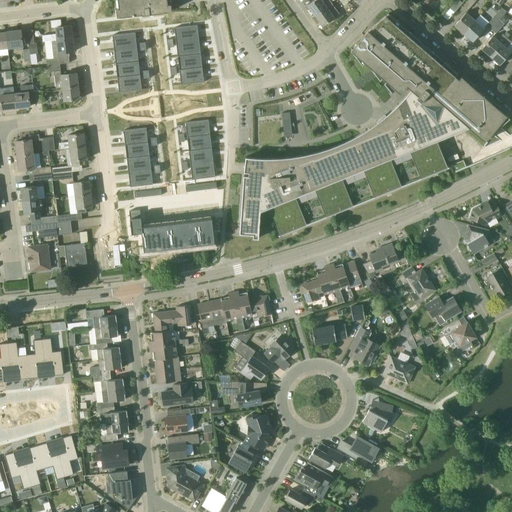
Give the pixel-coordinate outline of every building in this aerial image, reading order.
[(117,0),(119,9),(116,9),(117,18),(142,15),(165,12),(169,12),(167,0),(117,0)] [(315,0),(308,6),(315,16),(333,4),(329,0),(315,0)] [(463,3),(458,0),(456,0),(450,8),(455,12),(463,3)] [(476,0),(468,0),(463,5),(468,10),(476,0)] [(340,14),(333,4),(315,16),(323,26),(340,14)] [(507,12),(501,8),(486,25),(491,30),(500,20),(507,12)] [(342,178),(363,169),(374,197),(373,198),(374,199),(403,187),(403,186),(402,186),(390,159),(410,151),(421,178),(420,179),(420,180),(449,168),(452,167),(454,173),(467,168),(467,167),(464,160),(447,166),(437,140),(462,130),(483,148),(488,142),(486,141),(498,126),(499,128),(507,121),(509,119),(510,119),(462,77),(458,81),(454,78),(458,74),(388,13),(386,16),(368,31),(364,35),(363,35),(349,47),(352,49),(351,51),(352,51),(363,65),(365,62),(370,67),(380,80),(383,78),(388,83),(394,75),(411,90),(416,94),(411,99),(402,110),(390,120),(387,118),(380,124),(382,127),(376,131),(375,129),(367,134),(355,141),(342,147),(329,152),(316,156),(302,159),(290,161),(289,157),(281,158),(277,158),(269,158),(261,158),(258,158),(250,157),(246,157),(244,172),(249,172),(249,175),(244,175),(240,233),(253,234),(253,238),(259,238),(261,211),(268,208),(280,235),(279,236),(279,237),(308,225),(308,224),(307,225),(296,197),(315,189),(326,217),(325,217),(325,218),(354,206),(354,205),(353,206),(342,178)] [(475,21),(466,13),(455,26),(464,34),(475,21)] [(509,19),(504,15),(500,20),(504,24),(509,19)] [(496,34),(504,24),(500,20),(491,30),(496,34)] [(484,29),(475,21),(464,34),(473,42),(484,29)] [(199,40),(197,25),(174,28),(176,42),(199,40)] [(72,26),(55,27),(56,34),(42,36),(43,42),(45,42),(51,41),(57,41),(73,39),(72,26)] [(21,31),(6,32),(8,48),(23,46),(21,31)] [(0,49),(8,48),(6,32),(0,33),(0,49)] [(502,44),(507,38),(510,35),(506,32),(504,35),(503,34),(498,40),(493,36),(481,49),(491,57),(502,44)] [(137,47),(135,33),(112,35),(114,50),(137,47)] [(507,38),(502,44),(491,57),(500,65),(511,52),(506,48),(511,42),(507,38)] [(57,41),(51,41),(54,59),(47,59),(47,66),(60,64),(69,63),(68,52),(75,51),(73,39),(57,41)] [(199,40),(176,42),(178,56),(201,54),(199,40)] [(29,44),(30,55),(38,54),(37,44),(29,44)] [(139,61),(137,47),(114,50),(116,64),(139,61)] [(178,56),(179,70),(202,68),(201,54),(178,56)] [(140,75),(139,61),(116,64),(117,78),(140,75)] [(77,73),(61,75),(60,64),(47,66),(48,72),(54,71),(56,89),(62,88),(79,86),(77,73)] [(204,82),(202,68),(179,70),(181,85),(204,82)] [(140,75),(117,78),(119,92),(142,89),(140,75)] [(14,94),(16,108),(30,107),(30,105),(35,104),(34,92),(33,85),(21,86),(21,93),(14,94)] [(62,88),(64,101),(80,99),(79,86),(62,88)] [(0,97),(1,110),(16,108),(14,94),(13,87),(0,88),(0,97)] [(394,102),(384,108),(387,112),(397,105),(394,102)] [(283,112),(284,136),(292,136),(291,112),(283,112)] [(210,134),(209,122),(208,120),(196,122),(185,123),(187,137),(210,134)] [(148,142),(146,127),(123,130),(125,144),(148,142)] [(84,133),(67,135),(69,148),(86,146),(84,133)] [(32,141),(40,141),(39,134),(31,135),(31,139),(15,142),(17,156),(33,154),(32,141)] [(212,149),(210,134),(187,137),(188,143),(189,151),(212,149)] [(150,156),(148,142),(125,144),(127,159),(150,156)] [(69,148),(71,166),(71,167),(72,167),(80,166),(80,160),(87,159),(86,146),(69,148)] [(213,163),(212,149),(189,151),(190,165),(213,163)] [(51,168),(51,166),(35,168),(33,154),(17,156),(19,170),(32,168),(33,175),(39,174),(52,172),(51,168)] [(151,170),(150,156),(127,159),(128,173),(151,170)] [(215,177),(214,168),(213,163),(190,165),(192,180),(202,178),(215,177)] [(52,174),(73,172),(72,167),(71,167),(71,166),(51,168),(52,172),(52,174)] [(153,184),(151,170),(128,173),(130,187),(153,184)] [(90,181),(74,183),(75,196),(91,194),(90,181)] [(37,186),(21,188),(23,201),(38,199),(37,186)] [(75,196),(77,213),(81,213),(86,212),(86,207),(93,207),(91,194),(75,196)] [(29,213),(30,219),(40,218),(41,218),(38,199),(23,201),(24,214),(29,213)] [(511,199),(503,206),(511,219),(511,199)] [(496,202),(490,205),(488,201),(472,209),(469,219),(487,225),(488,222),(502,215),(496,202)] [(140,210),(129,211),(132,234),(142,233),(144,252),(215,243),(212,219),(142,227),(140,210)] [(81,213),(77,213),(57,216),(58,222),(71,221),(82,219),(81,213)] [(58,235),(72,233),(71,221),(58,222),(56,222),(58,235)] [(25,226),(26,232),(36,231),(46,230),(45,223),(41,224),(31,225),(25,226)] [(465,239),(469,246),(468,249),(471,250),(473,254),(489,244),(494,241),(488,231),(489,230),(469,225),(465,239)] [(85,243),(65,245),(66,257),(67,267),(87,265),(85,243)] [(399,261),(392,243),(380,248),(381,251),(369,255),(371,261),(362,264),(368,274),(375,271),(376,272),(383,270),(382,267),(399,261)] [(47,245),(28,247),(31,271),(50,269),(47,245)] [(494,253),(482,260),(486,267),(498,260),(494,253)] [(412,255),(405,257),(408,264),(415,262),(412,255)] [(354,261),(343,265),(351,288),(362,284),(354,261)] [(351,288),(343,265),(343,264),(335,266),(334,263),(324,267),(325,269),(317,272),(319,279),(310,282),(316,300),(320,299),(318,294),(323,292),(324,294),(334,291),(338,304),(344,302),(340,289),(349,286),(350,288),(351,288)] [(422,269),(416,273),(412,266),(401,273),(413,291),(416,289),(421,298),(435,290),(422,269)] [(502,276),(506,274),(501,266),(491,272),(492,273),(487,276),(491,285),(490,288),(493,288),(498,296),(510,289),(502,276)] [(370,278),(364,282),(368,287),(373,284),(370,278)] [(316,300),(310,282),(301,285),(307,303),(316,300)] [(226,321),(236,319),(238,331),(245,330),(242,317),(252,315),(252,313),(252,312),(249,299),(247,292),(239,294),(238,291),(228,293),(229,296),(221,298),(221,299),(226,321)] [(267,295),(249,299),(252,312),(257,311),(258,316),(271,313),(267,295)] [(461,311),(453,297),(442,303),(439,297),(425,304),(433,317),(441,312),(446,320),(461,311)] [(221,299),(209,302),(214,325),(226,323),(226,321),(221,299)] [(209,302),(197,304),(202,328),(214,325),(209,302)] [(173,320),(173,323),(178,322),(178,326),(192,324),(189,305),(176,307),(177,310),(172,311),(173,320)] [(382,305),(378,314),(385,317),(389,309),(382,305)] [(362,306),(351,307),(353,320),(364,318),(362,306)] [(95,328),(117,325),(116,315),(104,316),(103,309),(86,311),(87,318),(93,318),(95,328)] [(403,310),(395,315),(400,323),(408,318),(403,310)] [(154,322),(173,320),(172,311),(153,313),(154,322)] [(464,316),(441,329),(445,335),(440,338),(445,347),(450,344),(453,349),(459,345),(461,349),(478,340),(464,316)] [(168,323),(173,323),(173,320),(154,322),(155,331),(169,330),(168,323)] [(410,330),(406,322),(402,327),(403,328),(399,337),(406,340),(410,330)] [(345,324),(334,326),(334,325),(312,328),(313,333),(310,334),(311,340),(314,339),(314,344),(336,341),(336,340),(347,338),(345,324)] [(117,325),(95,328),(96,344),(106,343),(112,342),(111,337),(118,336),(117,325)] [(367,338),(370,333),(361,328),(350,348),(357,351),(354,357),(368,364),(371,359),(374,360),(377,354),(375,354),(380,345),(367,338)] [(175,338),(175,340),(179,340),(179,333),(174,333),(174,330),(169,330),(155,331),(155,332),(151,333),(152,341),(175,338)] [(413,334),(417,341),(423,338),(419,331),(413,334)] [(282,335),(270,346),(271,347),(264,354),(273,363),(279,358),(277,356),(279,355),(284,360),(295,349),(282,335)] [(150,351),(176,348),(176,347),(189,345),(188,339),(179,340),(175,340),(175,338),(152,341),(149,341),(150,351)] [(42,340),(45,369),(53,368),(54,376),(64,375),(61,351),(52,352),(51,339),(42,340)] [(38,378),(37,370),(45,369),(42,340),(33,341),(35,354),(26,355),(29,379),(38,378)] [(252,356),(255,351),(241,341),(234,350),(248,361),(241,372),(251,378),(254,374),(261,379),(269,368),(252,356)] [(428,351),(426,347),(423,341),(417,344),(419,349),(421,348),(423,353),(428,351)] [(8,343),(11,373),(19,372),(20,380),(29,379),(26,355),(18,356),(17,342),(8,343)] [(4,381),(3,374),(11,373),(8,343),(0,344),(0,353),(1,358),(0,358),(0,381),(4,381)] [(120,347),(107,348),(106,343),(96,344),(90,345),(90,350),(91,350),(92,360),(98,360),(121,357),(120,347)] [(176,348),(150,351),(150,352),(153,351),(154,360),(155,360),(179,357),(178,356),(177,356),(176,348)] [(99,366),(90,367),(91,377),(93,376),(101,376),(100,370),(122,368),(121,357),(98,360),(99,366)] [(156,372),(180,369),(179,357),(155,360),(156,372)] [(415,367),(407,364),(398,360),(391,357),(384,373),(407,383),(415,367)] [(180,369),(156,372),(158,384),(181,381),(180,369)] [(434,369),(428,373),(434,380),(439,376),(434,369)] [(124,389),(123,379),(110,380),(110,374),(101,376),(93,376),(95,392),(124,389)] [(267,392),(267,383),(221,381),(220,389),(237,389),(240,407),(261,403),(261,397),(267,392)] [(192,389),(188,389),(187,383),(174,384),(174,391),(162,392),(163,405),(193,402),(192,389)] [(95,392),(97,408),(114,406),(113,401),(125,399),(124,389),(95,392)] [(391,412),(392,412),(393,406),(383,403),(381,408),(374,406),(374,407),(371,411),(369,410),(362,422),(368,425),(367,427),(374,430),(375,429),(381,432),(388,420),(387,419),(391,412)] [(105,423),(128,421),(127,410),(114,412),(114,406),(97,408),(97,414),(104,413),(105,423)] [(168,417),(165,417),(167,433),(193,430),(192,414),(191,414),(190,409),(167,411),(168,417)] [(266,414),(261,415),(261,413),(246,418),(249,425),(248,426),(247,435),(248,435),(244,443),(255,448),(256,446),(263,450),(271,436),(268,434),(268,430),(271,429),(266,414)] [(128,421),(105,423),(106,425),(99,426),(101,436),(100,436),(101,442),(118,440),(117,433),(129,431),(128,421)] [(212,433),(203,434),(204,442),(213,441),(212,433)] [(186,444),(199,443),(198,434),(167,437),(168,444),(170,459),(187,457),(186,444)] [(62,439),(64,446),(57,448),(65,477),(73,474),(70,461),(78,459),(71,436),(62,439)] [(379,449),(357,436),(351,447),(342,441),(338,447),(356,458),(358,454),(368,459),(368,460),(372,462),(376,455),(375,454),(379,449)] [(65,477),(57,448),(49,450),(47,443),(38,446),(45,468),(53,466),(56,479),(65,477)] [(127,450),(113,451),(113,444),(97,446),(98,460),(102,460),(103,468),(129,465),(127,450)] [(249,465),(253,468),(259,457),(247,450),(239,446),(238,445),(228,463),(246,472),(249,465)] [(29,448),(31,455),(24,458),(32,486),(40,484),(37,471),(45,468),(38,446),(29,448)] [(344,455),(330,447),(326,453),(318,448),(314,450),(309,459),(326,468),(330,462),(338,466),(344,455)] [(32,486),(24,458),(16,460),(14,453),(5,455),(11,478),(19,475),(23,489),(32,486)] [(220,464),(218,463),(217,460),(210,460),(211,467),(217,470),(220,464)] [(332,476),(309,463),(305,469),(303,467),(302,471),(301,470),(296,478),(315,489),(319,482),(326,486),(332,476)] [(185,475),(184,465),(170,467),(171,475),(167,476),(169,486),(195,501),(203,485),(185,475)] [(228,468),(222,465),(217,474),(223,478),(228,468)] [(109,473),(108,473),(109,484),(112,483),(113,499),(128,509),(136,497),(132,494),(130,479),(128,479),(127,471),(116,472),(109,473)] [(247,483),(236,477),(229,489),(228,489),(224,496),(213,490),(204,506),(214,511),(219,511),(220,511),(228,511),(234,502),(236,503),(247,483)] [(316,495),(304,488),(301,494),(291,489),(285,499),(302,509),(305,503),(310,505),(316,495)] [(47,495),(38,498),(40,504),(49,502),(47,495)] [(115,511),(116,510),(106,503),(102,508),(100,509),(100,508),(87,511),(115,511)]
